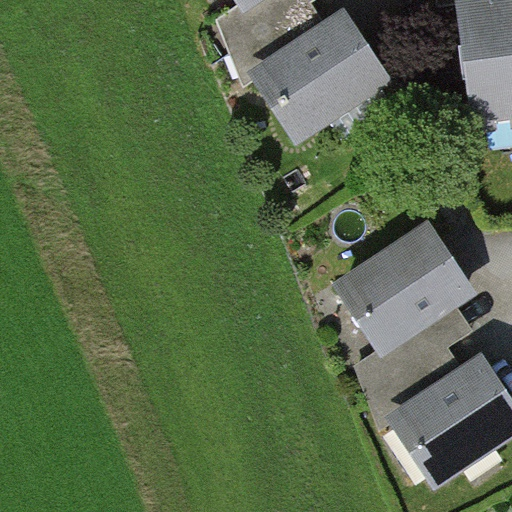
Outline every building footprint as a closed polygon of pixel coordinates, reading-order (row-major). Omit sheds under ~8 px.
[(247,0),(229,11),(214,20),(247,72),(331,20),(318,0),(247,0)] [(222,0),(229,11),(247,0),(222,0)] [(511,146),(511,0),(450,0),(470,152),(511,146)] [(247,72),(289,141),(391,78),(349,10),(331,20),(247,72)] [(427,223),(325,292),(382,376),(467,319),(455,302),(473,290),(427,223)] [(382,376),(355,383),(379,421),(463,368),(444,352),(467,339),(467,319),(382,376)] [(379,421),(425,494),(511,439),(511,395),(485,354),(463,368),(379,421)]
